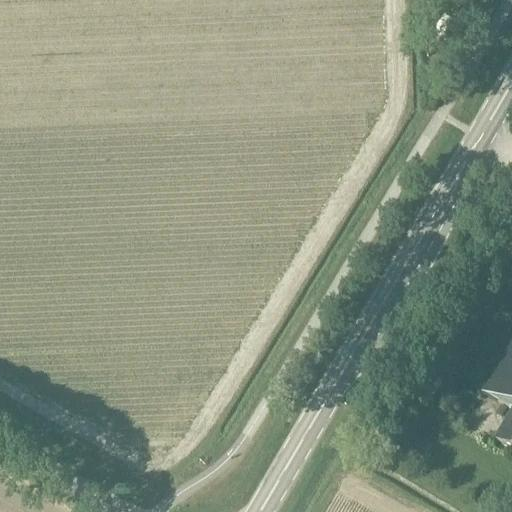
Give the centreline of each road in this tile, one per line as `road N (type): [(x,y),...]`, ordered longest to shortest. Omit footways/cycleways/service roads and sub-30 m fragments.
road 1 (primary): [(259,511),(511,83)]
road 2 (unclassified): [(118,511),(0,442)]
